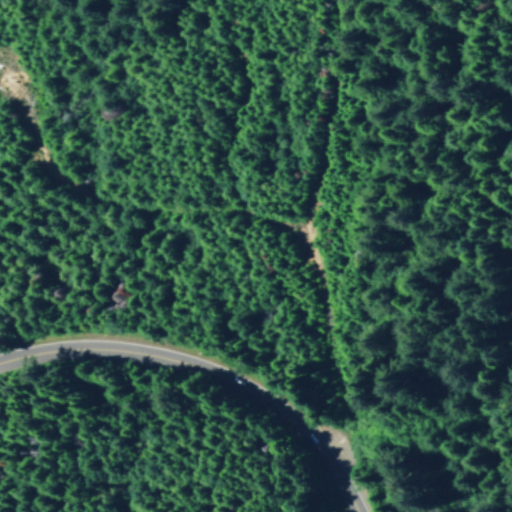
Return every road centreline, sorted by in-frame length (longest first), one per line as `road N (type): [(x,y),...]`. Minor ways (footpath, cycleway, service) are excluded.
road 1 (tertiary): [(342,511),(306,450),(229,385),(137,355),(36,353),(0,363)]
road 2 (track): [(412,511),(455,301),(511,231)]
